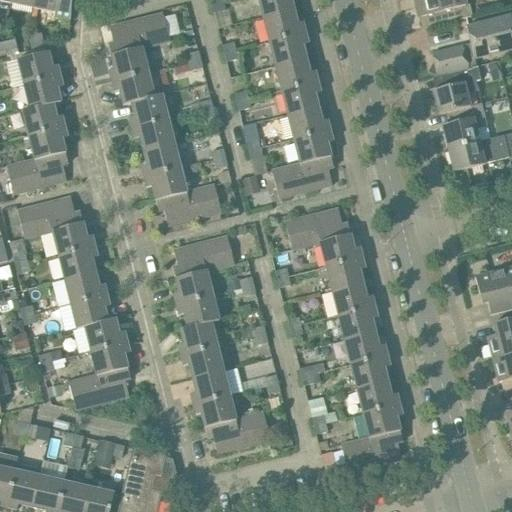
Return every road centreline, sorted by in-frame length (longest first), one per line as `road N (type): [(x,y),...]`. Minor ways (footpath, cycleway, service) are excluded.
road 1 (residential): [(198,511),(77,52),(82,0)]
road 2 (tertiary): [(470,496),(407,239)]
road 3 (tertiary): [(407,239),(345,0)]
